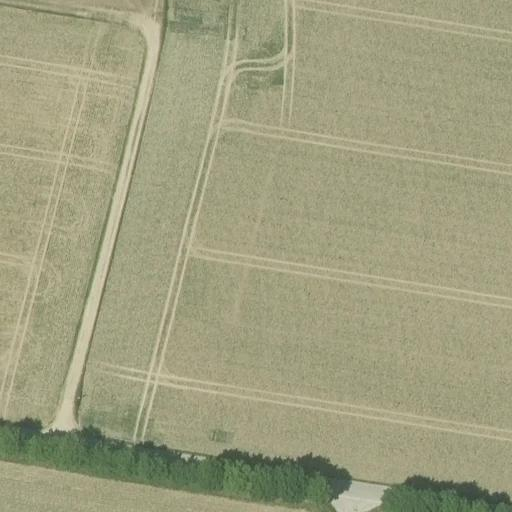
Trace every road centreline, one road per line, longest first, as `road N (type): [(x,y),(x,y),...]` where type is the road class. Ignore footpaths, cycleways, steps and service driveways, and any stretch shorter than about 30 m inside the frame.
road 1 (residential): [(455,511),(0,437)]
road 2 (track): [(159,30),(63,448)]
road 3 (track): [(159,30),(0,4)]
